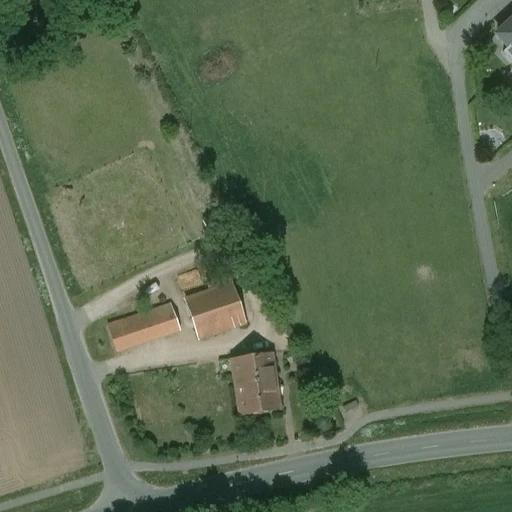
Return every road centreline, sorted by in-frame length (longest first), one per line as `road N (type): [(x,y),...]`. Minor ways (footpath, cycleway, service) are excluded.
road 1 (unclassified): [(0,128),(131,511)]
road 2 (tertiary): [(133,511),(339,463),(511,439)]
